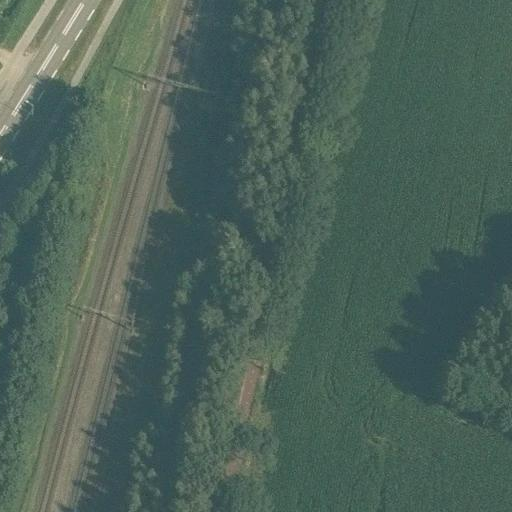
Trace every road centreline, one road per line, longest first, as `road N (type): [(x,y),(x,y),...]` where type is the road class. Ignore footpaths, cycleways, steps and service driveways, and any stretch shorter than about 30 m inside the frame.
road 1 (unclassified): [(342,0),(226,511)]
road 2 (primary): [(0,133),(83,0)]
